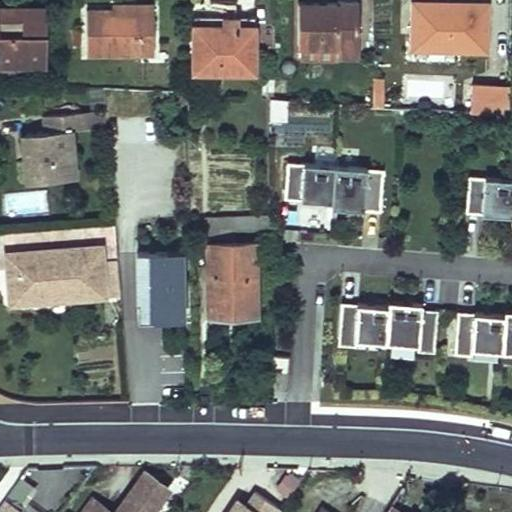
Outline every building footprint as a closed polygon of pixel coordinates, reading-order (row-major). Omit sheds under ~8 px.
[(338,60),(338,56),(358,55),(358,1),(337,1),(337,3),(297,3),(297,46),(299,46),(299,60),(338,60)] [(413,3),(412,49),(485,50),(486,5),(452,4),(413,3)] [(86,10),(86,54),(154,54),(154,4),(136,4),(136,9),(113,10),(86,10)] [(0,17),(44,18),(44,8),(19,7),(0,7),(0,17)] [(194,16),(194,25),(254,26),(254,17),(227,16),(194,16)] [(0,62),(43,63),(44,18),(0,17),(0,62)] [(194,25),(193,70),(253,71),(254,26),(194,25)] [(383,106),(384,76),(371,76),(370,106),(383,106)] [(471,83),(470,113),(509,114),(510,85),(471,83)] [(104,103),(105,117),(134,114),(134,100),(104,103)] [(103,109),(79,112),(80,129),(105,127),(103,109)] [(25,164),(27,182),(75,177),(70,130),(80,129),(79,112),(44,115),(45,131),(23,133),(25,164)] [(382,170),(285,162),(283,198),(332,201),(331,209),(379,210),(382,170)] [(511,178),(467,175),(465,213),(511,214),(511,178)] [(207,217),(208,238),(236,238),(235,230),(270,230),(270,216),(207,217)] [(136,242),(115,242),(116,252),(136,252),(136,242)] [(207,242),(208,318),(256,317),(255,242),(207,242)] [(6,254),(8,276),(18,275),(20,303),(53,300),(53,297),(61,296),(61,300),(105,296),(101,246),(6,254)] [(116,252),(121,319),(182,318),(182,251),(136,252),(116,252)] [(18,275),(8,276),(10,304),(20,303),(18,275)] [(387,306),(340,301),(337,344),(355,346),(356,340),(417,344),(416,352),(434,352),(436,311),(420,310),(420,303),(389,301),(387,306)] [(503,314),(457,311),(454,354),(471,356),(470,349),(511,351),(511,310),(504,310),(503,314)] [(150,511),(169,488),(145,471),(114,511),(109,511),(91,499),(82,511),(150,511)] [(0,511),(20,511),(1,500),(0,501),(0,511)]
